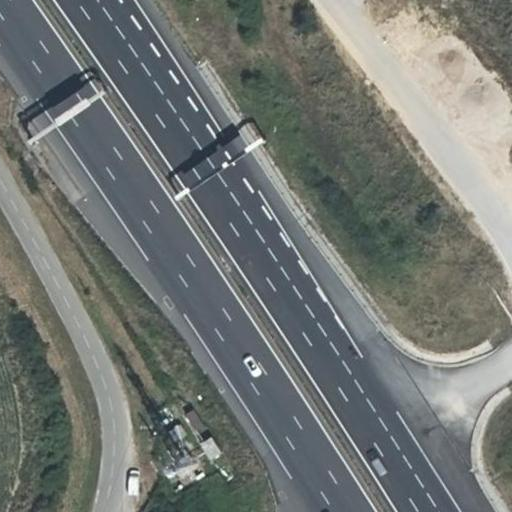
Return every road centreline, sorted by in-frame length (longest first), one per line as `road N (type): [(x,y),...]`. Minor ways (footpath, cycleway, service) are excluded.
road 1 (motorway): [(1,0),(344,511)]
road 2 (motorway): [(428,511),(209,175)]
road 3 (unclassified): [(105,511),(114,444),(105,383),(0,179)]
road 4 (unclassified): [(511,235),(337,0)]
road 5 (motorway): [(209,175),(85,0)]
road 6 (motorway): [(209,175),(114,0)]
